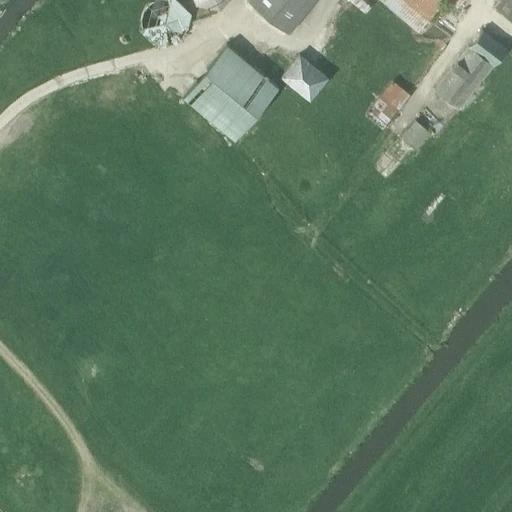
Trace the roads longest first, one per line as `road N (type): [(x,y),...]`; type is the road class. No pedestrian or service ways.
road 1 (track): [(336,0),(304,40),(281,44),(249,29),(106,68),(54,83),(0,125)]
road 2 (track): [(0,351),(70,436),(83,475),(77,511)]
